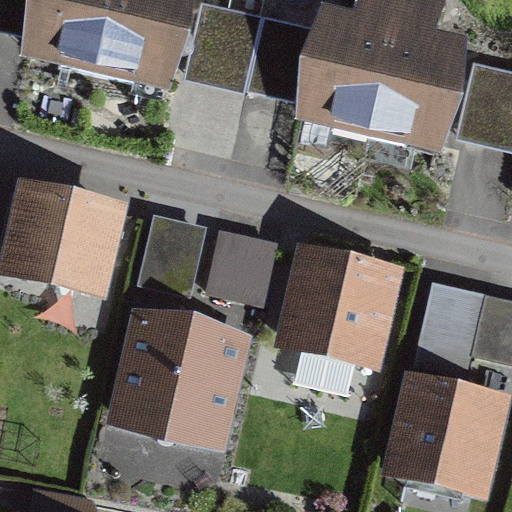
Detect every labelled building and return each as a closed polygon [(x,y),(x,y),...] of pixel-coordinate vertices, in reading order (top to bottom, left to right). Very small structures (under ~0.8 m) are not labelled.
[(0,0),(0,40),(18,45),(29,0),(0,0)] [(112,0),(40,0),(29,52),(60,59),(58,68),(94,76),(112,0)] [(165,84),(185,0),(112,0),(94,76),(132,86),(134,76),(165,84)] [(400,0),(359,0),(356,29),(323,21),(301,115),(332,122),(330,131),(368,140),(400,0)] [(460,52),(427,45),(442,4),(426,0),(400,0),(368,140),(405,148),(407,139),(438,146),(460,52)] [(254,30),(202,17),(185,84),(238,96),(254,30)] [(511,149),(511,87),(472,79),(457,145),(510,157),(511,149)] [(9,273),(96,294),(115,215),(27,195),(9,273)] [(206,293),(261,306),(274,250),(219,237),(206,293)] [(390,279),(305,259),(286,343),(302,347),(294,384),(346,396),(354,359),(370,363),(390,279)] [(118,420),(146,426),(156,419),(182,425),(188,436),(216,442),(238,347),(202,338),(197,330),(184,327),(176,332),(140,324),(118,420)] [(498,406),(413,387),(394,471),(478,491),(498,406)]
